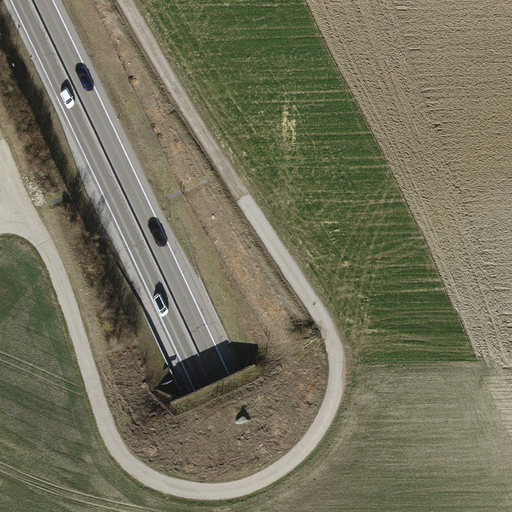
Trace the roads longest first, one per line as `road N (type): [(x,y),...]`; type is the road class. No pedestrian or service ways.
road 1 (track): [(0,152),(65,301),(102,422),(133,472),(191,494),(223,494),(254,486),(308,447),(335,394),(333,342),(124,0)]
road 2 (trunk): [(20,0),(257,511)]
road 3 (trunk): [(278,511),(43,0)]
road 4 (trunk): [(371,511),(302,337),(143,0)]
